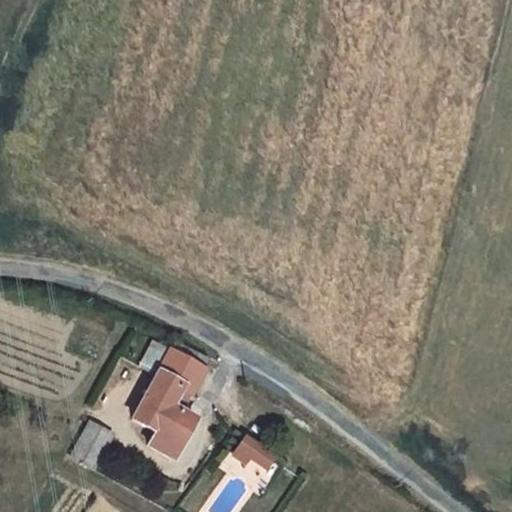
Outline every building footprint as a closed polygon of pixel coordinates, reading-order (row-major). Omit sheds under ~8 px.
[(188,398),(202,373),(150,345),(136,367),(153,378),(130,419),(156,433),(169,410),(179,393),(188,398)] [(178,415),(188,398),(179,393),(169,410),(178,415)] [(178,415),(169,410),(156,433),(148,448),(176,462),(194,424),(178,415)] [(71,461),(90,472),(111,437),(92,426),(71,461)] [(245,442),(234,459),(245,466),(249,459),(266,470),(272,460),(245,442)]
